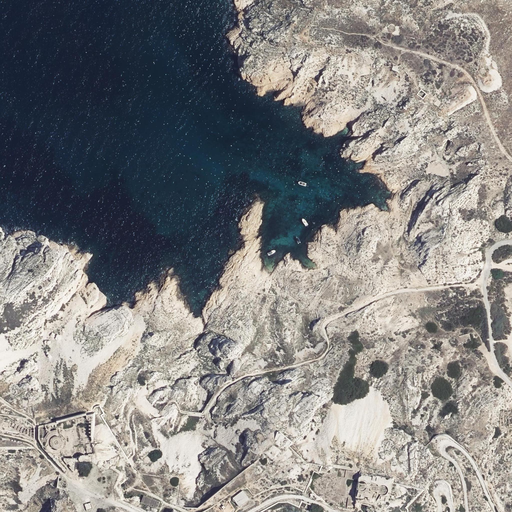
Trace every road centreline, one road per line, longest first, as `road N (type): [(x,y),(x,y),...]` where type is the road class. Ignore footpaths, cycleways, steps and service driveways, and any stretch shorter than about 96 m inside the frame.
road 1 (track): [(484,282),(400,290),(327,321),(319,357),(237,379),(203,414),(171,401),(159,418),(133,408),(127,419),(134,488),(184,511)]
road 2 (unclassified): [(511,242),(490,251),(484,282),(493,360),(511,385)]
